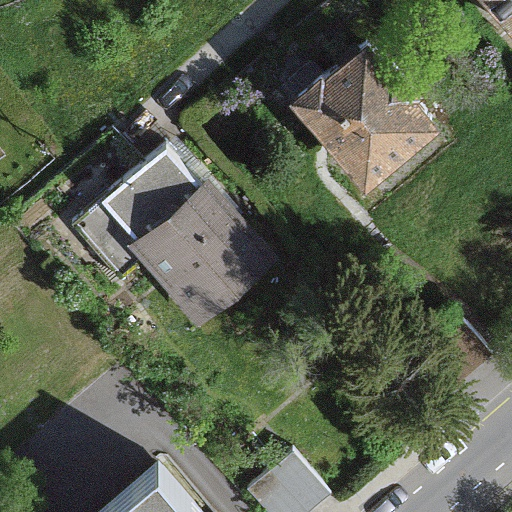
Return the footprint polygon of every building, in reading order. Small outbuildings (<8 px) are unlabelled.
[(511,0),(486,0),(494,9),(503,1),(511,12),(511,0)] [(312,59),(289,78),(367,170),(432,115),(408,86),(411,84),(392,61),(388,64),(365,36),(323,72),(312,59)] [(264,249),(206,181),(203,184),(191,170),(165,139),(103,191),(71,218),(120,276),(152,249),(198,304),(264,249)] [(454,305),(410,342),(447,387),(492,349),(454,305)] [(292,445),(247,483),(271,511),(302,511),(330,489),(292,445)] [(93,511),(203,511),(157,458),(102,505),(93,511)]
